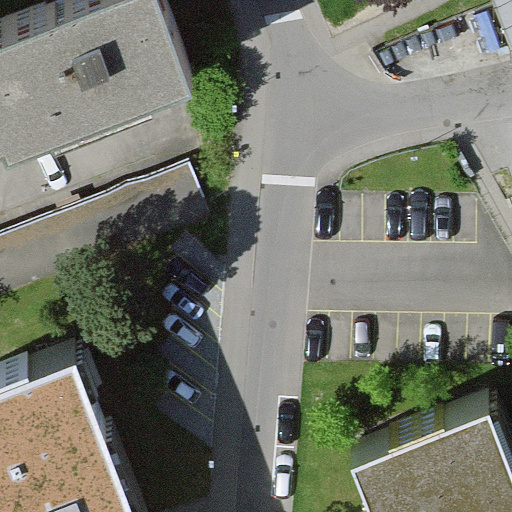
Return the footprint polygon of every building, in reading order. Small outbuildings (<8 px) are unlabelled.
[(180,0),(33,0),(0,11),(0,80),(20,139),(206,77),(180,0)] [(511,0),(491,0),(511,50),(511,0)] [(0,145),(20,139),(0,80),(0,145)] [(166,511),(96,330),(0,367),(0,502),(3,511),(166,511)] [(511,511),(511,388),(511,386),(368,440),(395,511),(511,511)]
